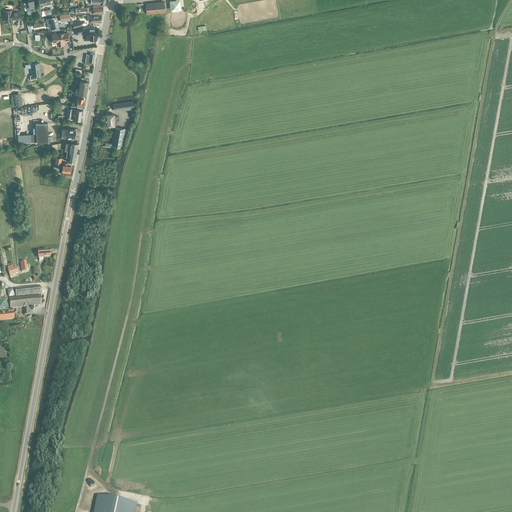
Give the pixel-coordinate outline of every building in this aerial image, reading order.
[(27,0),(28,4),(26,4),(28,10),(35,8),(32,0),(27,0)] [(38,0),(39,1),(36,2),(40,17),(42,16),(40,6),(43,5),(43,6),(46,6),(46,4),(44,0),(38,0)] [(147,14),(165,12),(164,2),(146,3),(147,14)] [(169,3),(170,11),(179,11),(178,2),(169,3)] [(103,13),(103,6),(101,5),(92,6),(92,10),(90,10),(90,7),(87,8),(87,13),(90,13),(90,14),(101,13),(103,13)] [(3,10),(4,21),(12,21),(12,19),(19,19),(19,12),(12,12),(11,10),(10,10),(10,9),(9,8),(6,8),(5,9),(5,10),(3,10)] [(60,15),(61,22),(70,21),(69,12),(64,13),(65,14),(60,15)] [(57,17),(48,20),(50,29),(52,28),(52,31),(60,30),(59,25),(57,17)] [(74,28),(71,29),(71,36),(76,34),(84,32),(86,32),(86,34),(85,35),(85,40),(90,40),(96,40),(96,37),(97,37),(97,28),(86,28),(83,28),(82,26),(74,28)] [(68,32),(52,35),(53,42),(55,42),(57,43),(57,45),(59,45),(60,45),(62,45),(62,44),(64,44),(64,42),(65,40),(68,40),(69,40),(68,36),(71,36),(71,29),(67,30),(68,32)] [(94,62),(95,54),(90,53),(89,55),(86,54),(85,63),(90,64),(91,62),(94,62)] [(31,64),(32,75),(30,75),(30,79),(36,79),(36,75),(40,74),(39,63),(31,64)] [(78,93),(86,95),(89,78),(81,77),(79,86),(78,93)] [(23,105),(20,93),(14,94),(16,106),(23,105)] [(76,104),(84,105),(84,101),(83,100),(84,97),(78,96),(76,104)] [(135,107),(134,102),(114,105),(114,110),(124,108),(124,110),(131,109),(131,107),(135,107)] [(70,118),(81,120),(83,110),(75,109),(72,109),(70,118)] [(106,114),(107,126),(116,125),(116,121),(119,121),(118,116),(114,116),(114,114),(106,114)] [(36,123),(33,124),(33,132),(36,132),(36,134),(36,141),(48,140),(51,140),(51,136),(48,136),(48,123),(36,123)] [(112,145),(122,146),(124,133),(126,133),(127,129),(115,127),(112,145)] [(76,130),(62,128),(61,136),(75,137),(76,130)] [(67,151),(67,150),(76,152),(78,144),(71,143),(71,144),(69,143),(66,143),(64,150),(67,151)] [(68,161),(75,162),(76,152),(67,150),(67,151),(66,157),(68,157),(68,161)] [(62,171),(70,172),(71,165),(67,165),(68,163),(64,162),(63,164),(62,171)] [(43,250),(38,251),(38,258),(44,258),(43,256),(51,256),(50,249),(43,250)] [(9,275),(18,272),(17,266),(8,269),(9,275)] [(16,296),(40,293),(39,286),(15,288),(16,296)] [(30,306),(41,305),(40,295),(9,299),(10,308),(23,307),(24,315),(28,314),(28,317),(31,316),(30,306)] [(94,511),(135,511),(137,504),(102,496),(98,495),(97,496),(95,510),(94,511)]
